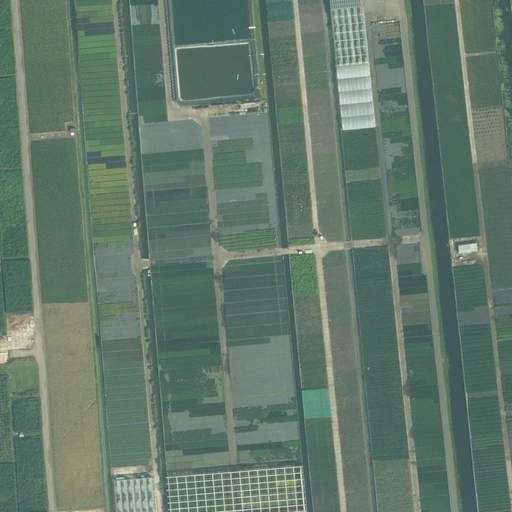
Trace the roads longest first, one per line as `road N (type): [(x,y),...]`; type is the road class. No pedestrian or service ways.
road 1 (track): [(417,511),(366,13),(401,9)]
road 2 (unclassified): [(453,511),(400,0)]
road 3 (track): [(343,511),(294,0)]
road 4 (track): [(51,511),(14,0)]
road 5 (track): [(511,500),(456,0)]
road 6 (track): [(161,0),(171,114),(203,112),(216,257),(425,238)]
